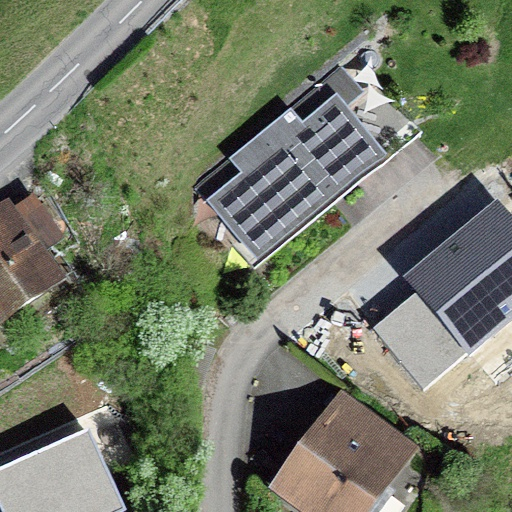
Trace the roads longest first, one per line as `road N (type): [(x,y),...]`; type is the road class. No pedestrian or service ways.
road 1 (residential): [(224,511),(226,429),(241,364),(271,326),(437,175)]
road 2 (tertiary): [(145,0),(0,141)]
